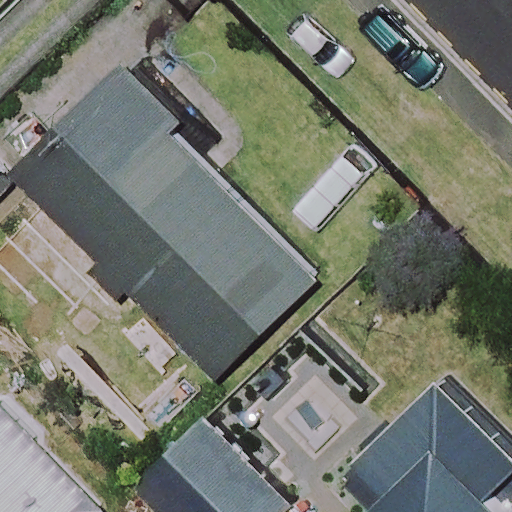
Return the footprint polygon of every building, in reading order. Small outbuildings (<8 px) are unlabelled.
[(335,274),(133,67),(29,168),(232,375),(335,274)] [(0,205),(23,183),(0,158),(0,205)] [(114,511),(119,508),(0,387),(0,511),(114,511)] [(511,511),(511,504),(506,498),(511,491),(511,442),(463,392),(382,470),(404,492),(382,511),(511,511)] [(242,424),(138,511),(298,511),(309,503),(242,424)]
